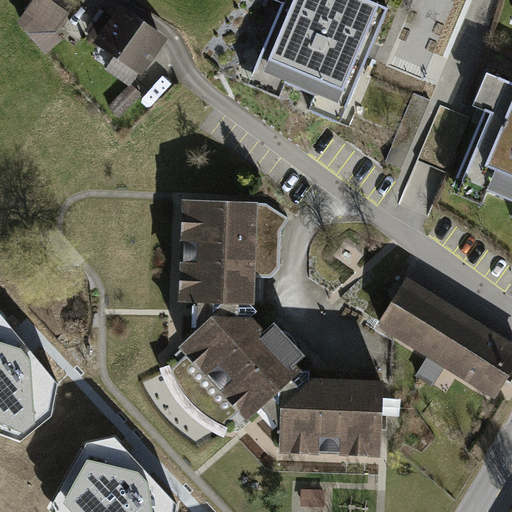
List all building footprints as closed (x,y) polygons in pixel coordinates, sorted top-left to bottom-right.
[(69,12),(50,0),(32,0),(17,21),(45,54),(64,38),(56,31),(69,12)] [(387,6),(373,0),(277,0),(281,1),(248,82),(279,95),(284,83),(313,95),(308,108),(340,121),(369,50),(387,6)] [(165,38),(119,7),(112,17),(99,9),(85,31),(95,38),(93,41),(114,55),(104,70),(129,87),(139,73),(141,74),(165,38)] [(511,81),(488,72),(475,103),(485,108),(481,116),(450,190),(483,204),(488,191),(511,200),(511,212),(511,216),(511,81)] [(142,94),(133,85),(110,108),(118,117),(142,94)] [(414,94),(386,162),(401,168),(429,100),(414,94)] [(442,107),(419,160),(432,165),(447,171),(469,118),(442,107)] [(176,345),(186,354),(170,368),(174,378),(179,386),(185,394),(191,401),(198,408),(206,414),(214,420),(222,425),(238,411),(246,419),(260,405),(279,426),(277,450),(380,454),(383,379),(311,375),(308,379),(308,370),(299,370),(301,368),(295,362),(304,354),(288,336),(273,320),(263,328),(252,315),(249,315),(256,309),(249,302),(253,302),(256,201),(181,199),(177,299),(196,300),(196,327),(176,345)] [(511,369),(511,342),(408,279),(378,328),(494,399),(511,369)] [(0,311),(0,310),(0,431),(22,439),(53,413),(58,382),(0,311)] [(118,436),(89,440),(48,502),(55,511),(174,511),(176,507),(118,436)] [(325,491),(300,490),(299,506),(324,507),(325,491)]
